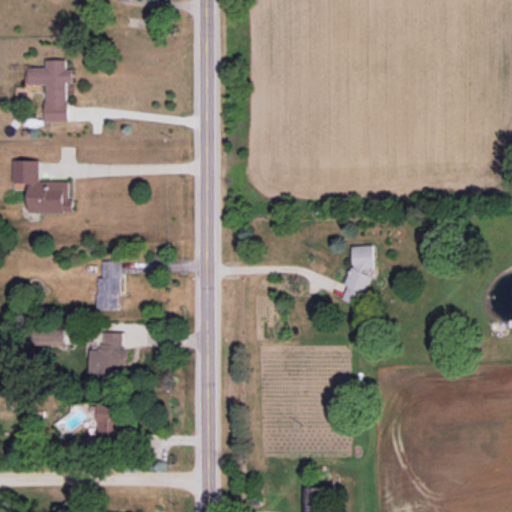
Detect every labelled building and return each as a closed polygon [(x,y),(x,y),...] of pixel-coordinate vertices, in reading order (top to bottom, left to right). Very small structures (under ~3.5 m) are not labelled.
[(47,84),(46,121),(69,121),(69,83),(74,83),(74,69),(67,69),(67,59),(47,59),(47,67),(29,66),(29,84),(47,84)] [(41,160),(14,160),(14,183),(29,183),(30,212),(75,212),(75,199),(70,199),(70,181),(41,181),(41,160)] [(353,246),(353,263),(347,280),(347,288),(343,299),(356,304),(362,304),(373,276),(375,268),(374,245),(353,246)] [(121,261),(102,260),(102,276),(98,276),(98,309),(120,309),(121,261)] [(36,329),(35,344),(67,345),(67,329),(36,329)] [(116,427),(117,427),(117,405),(99,404),(98,439),(116,440),(116,427)] [(303,511),(327,511),(328,488),(305,487),(303,511)]
